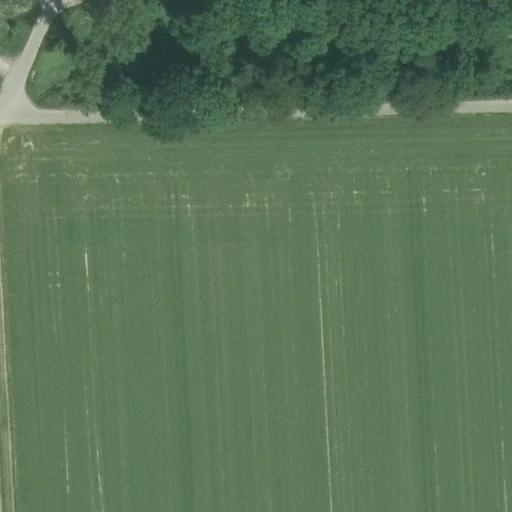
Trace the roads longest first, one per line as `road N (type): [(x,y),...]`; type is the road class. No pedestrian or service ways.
road 1 (track): [(54,0),(0,118),(19,511)]
road 2 (track): [(0,118),(511,105)]
